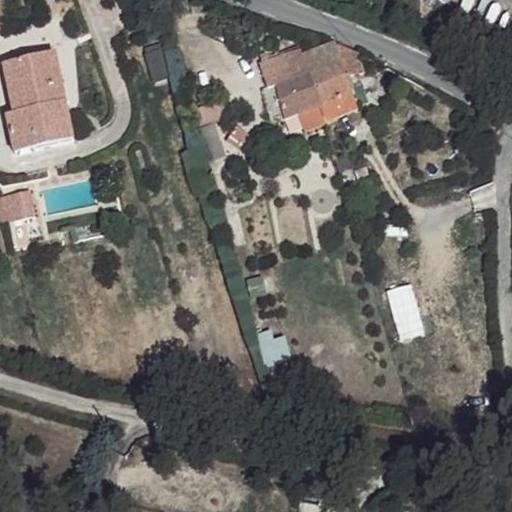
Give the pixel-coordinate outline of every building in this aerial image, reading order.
[(173,44),(143,48),(147,80),(177,76),(173,44)] [(333,45),(303,57),(305,64),(324,105),(356,92),(353,80),(367,71),(365,55),(333,45)] [(299,51),(288,53),(296,69),(305,64),(303,57),(299,51)] [(54,58),(2,68),(13,125),(6,123),(13,156),(75,144),(54,58)] [(305,64),(296,69),(272,79),(283,115),(287,121),(324,105),(305,64)] [(283,115),(272,79),(252,87),(267,123),(283,115)] [(33,197),(16,199),(22,218),(39,217),(33,197)] [(266,366),(290,361),(284,330),(260,335),(266,366)]
